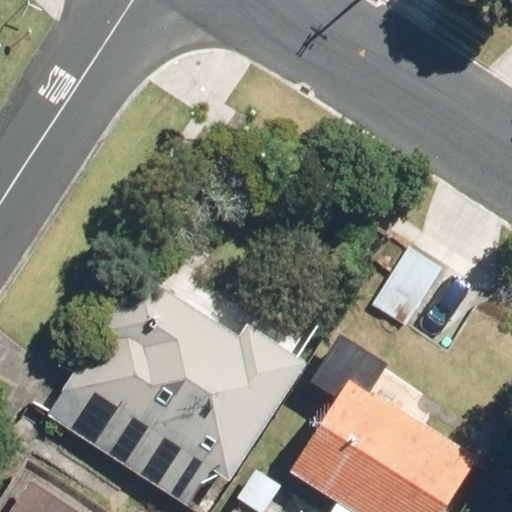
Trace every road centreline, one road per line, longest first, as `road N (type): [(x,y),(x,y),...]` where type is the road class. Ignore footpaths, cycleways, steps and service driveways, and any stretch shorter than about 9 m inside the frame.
road 1 (tertiary): [(287,0),(511,145)]
road 2 (residential): [(129,0),(0,201)]
